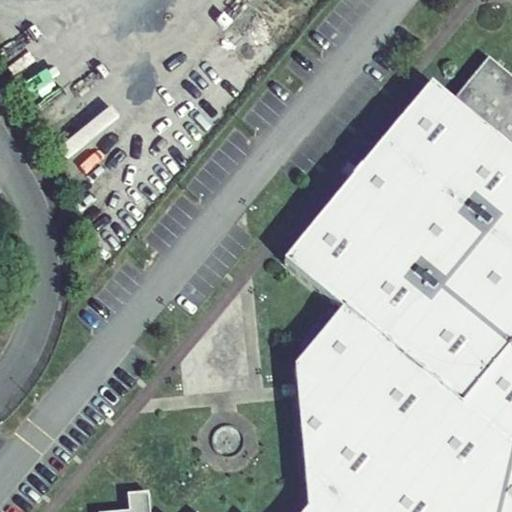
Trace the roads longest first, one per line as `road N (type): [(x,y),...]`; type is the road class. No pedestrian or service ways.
road 1 (unclassified): [(396,0),(0,478)]
road 2 (residential): [(0,151),(35,224),(41,274),(31,329),(0,383)]
